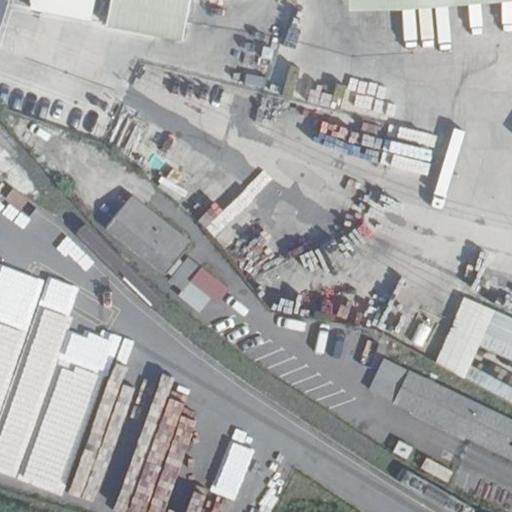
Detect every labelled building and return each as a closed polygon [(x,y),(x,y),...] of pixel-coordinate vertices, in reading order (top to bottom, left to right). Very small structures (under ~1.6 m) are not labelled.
[(29,0),(27,7),(89,22),(94,0),(29,0)] [(511,0),(400,0),(401,10),(511,0)] [(128,195),(101,233),(164,278),(191,240),(128,195)] [(188,254),(164,281),(201,315),(226,288),(188,254)] [(511,425),(387,363),(373,391),(511,460),(511,425)] [(119,437),(100,498),(137,509),(136,511),(170,511),(187,457),(119,437)]
